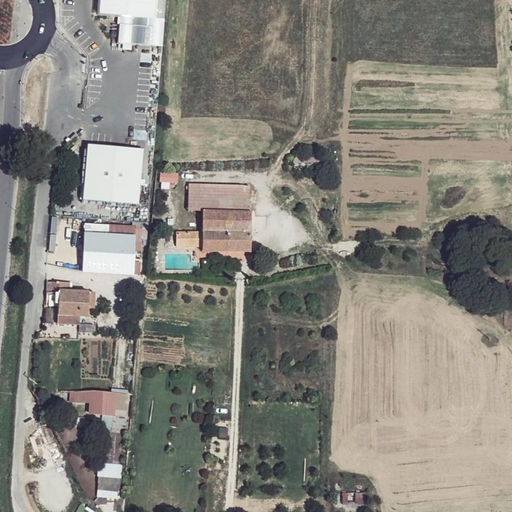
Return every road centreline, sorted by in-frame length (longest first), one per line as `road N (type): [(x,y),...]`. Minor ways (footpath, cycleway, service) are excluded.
road 1 (residential): [(26,511),(17,481),(34,276),(68,82),(60,50),(41,39)]
road 2 (track): [(228,511),(241,280),(263,245),(265,204)]
road 3 (secondary): [(0,236),(23,54)]
